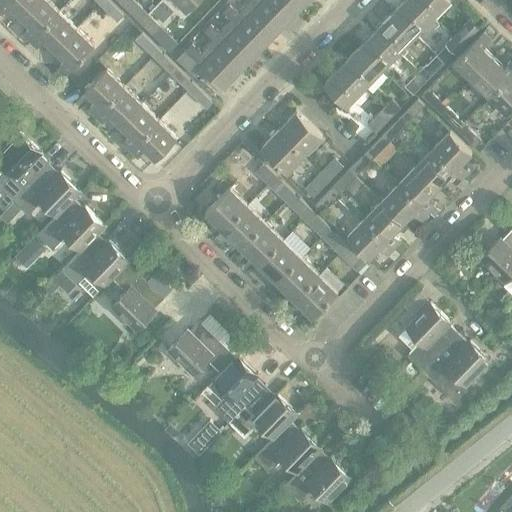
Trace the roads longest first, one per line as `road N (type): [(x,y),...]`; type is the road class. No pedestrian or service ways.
road 1 (residential): [(152,208),(354,0)]
road 2 (residential): [(315,366),(511,166)]
road 3 (residential): [(315,366),(152,208)]
road 4 (residential): [(152,208),(0,63)]
road 5 (unclassified): [(511,426),(405,511)]
